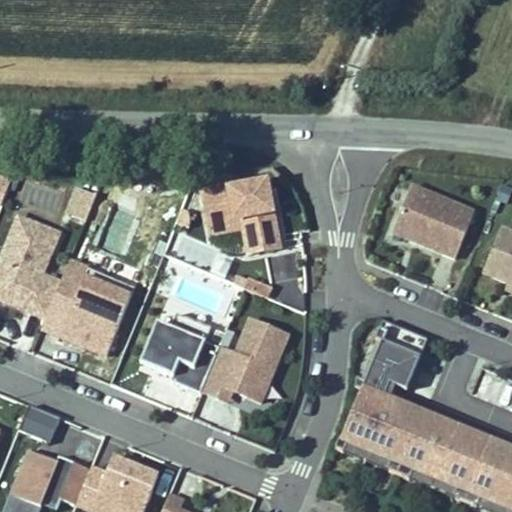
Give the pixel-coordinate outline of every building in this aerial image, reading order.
[(281,236),(266,170),(201,184),(208,216),(241,209),(248,243),(281,236)] [(87,207),(95,187),(77,179),(69,200),(87,207)] [(452,270),(470,223),(407,199),(391,240),(412,248),(410,254),(452,270)] [(85,213),(87,207),(69,200),(66,206),(85,213)] [(42,267),(57,225),(16,210),(0,253),(0,280),(9,284),(5,294),(48,310),(61,274),(42,267)] [(511,244),(497,239),(480,284),(506,293),(511,295),(511,244)] [(412,248),(391,240),(389,246),(410,254),(412,248)] [(0,291),(5,294),(9,284),(0,280),(0,291)] [(204,381),(221,337),(207,332),(212,318),(178,305),(173,319),(159,314),(144,354),(176,367),(175,371),(203,382),(204,381)] [(511,511),(511,493),(507,492),(511,478),(511,460),(463,441),(452,471),(438,466),(450,436),(395,415),(383,444),(370,439),(381,411),(383,412),(389,396),(406,402),(425,352),(381,334),(374,352),(379,354),(364,394),(355,390),(354,399),(361,402),(341,453),(340,453),(336,463),(344,466),(348,457),(391,474),(388,483),(411,492),(414,483),(458,499),(455,509),(461,511),(511,511)] [(263,390),(275,358),(221,337),(204,381),(221,388),(225,376),(234,379),(263,390)] [(230,391),(234,379),(225,376),(221,388),(230,391)] [(54,435),(64,410),(32,397),(22,423),(54,435)] [(81,497),(95,461),(63,448),(61,454),(58,453),(56,458),(47,455),(49,449),(32,443),(15,487),(45,499),(46,496),(61,502),(65,491),(81,497)] [(143,511),(163,465),(117,448),(111,465),(96,459),(95,461),(81,497),(96,503),(99,495),(125,505),(122,511),(143,511)] [(58,453),(49,449),(47,455),(56,458),(58,453)] [(217,511),(185,499),(188,491),(173,485),(162,511),(217,511)]
